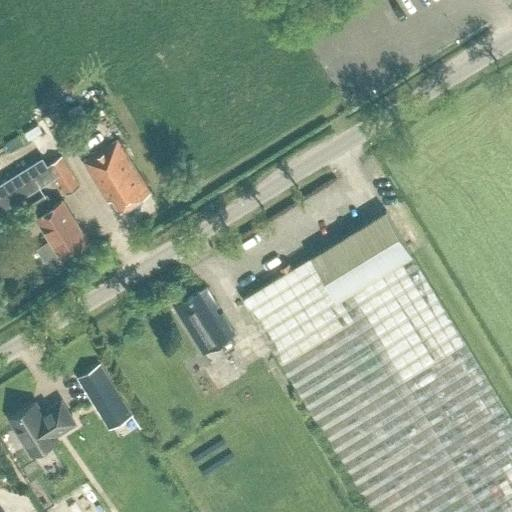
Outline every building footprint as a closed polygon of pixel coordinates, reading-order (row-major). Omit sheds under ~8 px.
[(116,138),(82,159),(107,200),(111,197),(118,208),(148,189),(116,138)] [(0,208),(54,175),(64,192),(79,183),(61,154),(49,163),(43,153),(0,179),(0,208)] [(62,198),(54,203),(47,189),(26,202),(35,215),(60,256),(87,239),(62,198)] [(511,511),(511,418),(386,209),(242,295),(372,511),(511,511)] [(205,286),(175,305),(203,352),(235,332),(218,304),(216,305),(205,286)] [(238,380),(262,368),(254,351),(230,362),(238,380)] [(120,394),(100,361),(77,375),(97,408),(120,394)] [(120,383),(129,394),(140,386),(132,375),(120,383)] [(41,411),(34,400),(8,417),(31,453),(57,437),(55,433),(74,421),(60,399),(41,411)]
